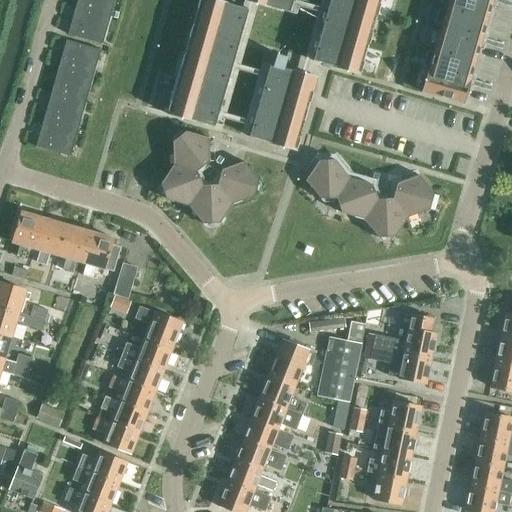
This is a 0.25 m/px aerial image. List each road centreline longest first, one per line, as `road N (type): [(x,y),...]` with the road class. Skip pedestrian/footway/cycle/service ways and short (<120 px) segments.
road 1 (residential): [(235,304),(135,211),(7,172)]
road 2 (residential): [(433,511),(477,296),(464,266)]
road 3 (residential): [(235,304),(464,266)]
road 4 (residential): [(180,511),(174,485),(235,304)]
road 5 (residential): [(464,266),(511,72)]
road 6 (residential): [(7,172),(57,0)]
